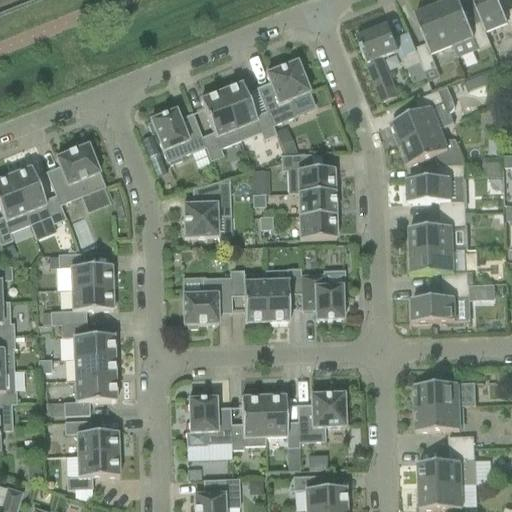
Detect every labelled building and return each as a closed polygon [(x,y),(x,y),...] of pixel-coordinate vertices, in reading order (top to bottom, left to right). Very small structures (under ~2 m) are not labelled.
[(469,30),(458,0),(452,3),(451,0),(450,0),(441,4),(442,7),(436,9),(452,49),(473,41),(479,55),(491,50),(485,36),(481,25),(469,30)] [(470,0),(481,25),(485,36),(507,27),(511,38),(511,12),(503,16),(496,0),(470,0)] [(452,49),(436,9),(414,18),(426,47),(415,51),(414,51),(420,66),(424,75),(436,70),(431,58),(452,49)] [(405,72),(420,66),(414,51),(415,51),(408,36),(393,42),(388,28),(356,41),(382,106),(397,100),(381,61),(398,55),(405,72)] [(268,87),(256,92),(265,115),(266,115),(271,130),(296,120),(295,119),(314,112),(308,96),(296,65),(265,78),(268,87)] [(240,87),(220,95),(239,145),(260,136),(263,144),(275,139),(274,136),(271,130),(266,115),(265,115),(253,120),(240,87)] [(399,149),(439,132),(435,122),(451,115),(453,113),(454,111),(454,109),(454,106),(448,90),(415,104),(419,115),(390,127),(399,149)] [(239,145),(220,95),(199,104),(203,113),(202,113),(202,114),(203,114),(212,136),(200,141),(204,151),(210,165),(222,160),(219,153),(239,145)] [(191,118),(178,123),(175,114),(163,118),(162,115),(152,119),(153,122),(149,124),(150,127),(147,128),(151,138),(154,137),(166,166),(168,165),(169,169),(181,164),(179,161),(204,151),(200,141),(191,118)] [(285,131),(274,136),(275,139),(284,160),(290,160),(296,159),(285,131)] [(456,143),(444,145),(439,132),(399,149),(408,170),(434,160),(438,169),(438,182),(464,181),(463,159),(456,143)] [(87,149),(83,150),(82,147),(73,150),(74,154),(55,162),(58,171),(45,176),(55,199),(59,209),(104,191),(87,149)] [(284,160),(280,160),(281,175),(286,174),(287,198),(297,197),(333,196),(333,193),(336,193),(336,180),(333,180),(332,172),(311,173),(310,159),(296,159),(290,160),(284,160)] [(485,163),(486,180),(502,180),(502,162),(485,163)] [(14,178),(9,180),(29,229),(35,243),(55,235),(52,228),(64,223),(59,209),(55,199),(43,204),(30,171),(24,174),(23,171),(13,175),(14,178)] [(29,229),(9,180),(0,183),(0,216),(2,221),(0,221),(0,248),(11,244),(8,237),(29,229)] [(465,217),(464,181),(438,182),(407,183),(408,207),(439,206),(440,218),(465,217)] [(183,242),(203,242),(216,241),(216,221),(229,220),(228,183),(191,194),(192,209),(182,209),(183,242)] [(334,219),(333,196),(297,197),(298,220),(334,219)] [(252,211),(264,211),(264,199),(251,199),(252,211)] [(465,230),(465,217),(440,218),(440,231),(409,232),(409,255),(453,253),(452,230),(465,230)] [(335,242),(334,219),(298,220),(299,244),(335,242)] [(259,234),(271,233),(271,221),(259,222),(259,234)] [(467,289),(472,288),(472,276),(466,276),(465,253),(453,253),(409,255),(410,260),(408,260),(408,272),(410,272),(410,279),(442,277),(442,290),(467,289)] [(69,272),(70,294),(111,292),(110,270),(83,271),(83,258),(63,259),(57,259),(58,272),(69,272)] [(0,284),(11,284),(10,271),(0,271),(0,284)] [(287,299),(300,298),(299,280),(299,273),(286,274),(286,285),(264,285),(266,326),(288,326),(287,299)] [(266,326),(264,285),(264,277),(242,278),(242,275),(229,275),(229,282),(230,301),(243,300),(244,327),(266,326)] [(323,279),(299,280),(300,298),(300,315),(314,314),(314,325),(342,324),(341,291),(343,291),(343,275),(323,276),(323,279)] [(231,318),(230,301),(229,282),(201,283),(202,298),(181,299),(182,330),(186,329),(186,333),(196,332),(196,329),(217,328),(217,318),(231,318)] [(443,302),(411,303),(412,327),(469,325),(468,305),(467,289),(442,290),(443,302)] [(111,296),(111,292),(70,294),(71,316),(49,316),(50,329),(60,329),(85,328),(85,315),(112,314),(111,310),(115,310),(114,295),(111,296)] [(8,306),(0,306),(0,341),(13,341),(12,328),(9,328),(8,306)] [(86,341),(85,328),(60,329),(60,342),(72,341),(72,363),(113,362),(113,359),(115,359),(115,360),(116,360),(115,342),(114,342),(114,343),(113,343),(113,340),(86,341)] [(13,353),(13,341),(0,341),(0,374),(12,374),(11,352),(13,353)] [(114,383),(113,362),(72,363),(73,385),(114,383)] [(38,377),(50,376),(50,364),(37,365),(38,377)] [(13,396),(12,374),(0,374),(0,408),(10,409),(15,408),(15,396),(13,396)] [(115,405),(114,383),(73,385),(74,407),(63,407),(63,420),(89,419),(88,406),(115,405)] [(475,410),(474,387),(415,389),(415,412),(459,411),(475,410)] [(265,400),(262,401),(264,441),(285,441),(286,452),(298,451),(298,446),(297,426),(285,427),(284,400),(280,400),(280,396),(265,397),(265,400)] [(296,409),(297,426),(298,446),(324,445),(323,432),(344,431),(343,398),(309,399),(310,409),(296,409)] [(206,448),(230,447),(229,429),(229,412),(215,412),(215,402),(202,403),(202,399),(191,400),(191,403),(187,403),(188,437),(185,437),(185,450),(206,450),(206,448)] [(264,441),(262,401),(240,401),(241,428),(229,429),(230,447),(230,454),(242,454),(242,450),(264,449),(264,441)] [(0,434),(11,434),(10,409),(0,408),(0,434)] [(459,434),(459,411),(415,412),(416,436),(459,434)] [(75,438),(76,460),(117,458),(116,436),(89,437),(89,425),(63,426),(64,438),(75,438)] [(448,441),(448,454),(474,453),(473,440),(468,440),(448,441)] [(418,490),(462,489),(475,488),(474,453),(448,454),(449,466),(417,467),(418,490)] [(117,458),(76,460),(77,481),(65,482),(66,494),(91,493),(91,481),(118,480),(117,458)] [(292,481),(292,494),(303,494),(304,511),(345,511),(344,492),(333,492),(332,480),(292,481)] [(192,499),(192,511),(223,511),(224,511),(239,511),(238,483),(202,485),(203,499),(192,499)] [(462,511),(462,489),(418,490),(418,495),(416,495),(417,508),(419,507),(419,511),(462,511)] [(6,493),(0,491),(0,511),(15,511),(21,497),(6,493)]
